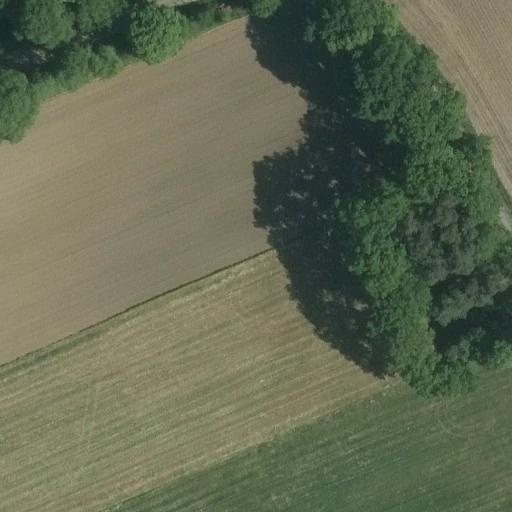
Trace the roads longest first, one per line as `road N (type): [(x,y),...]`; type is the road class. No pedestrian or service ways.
road 1 (unclassified): [(357,0),(392,33),(511,243)]
road 2 (unclassified): [(173,0),(0,71)]
